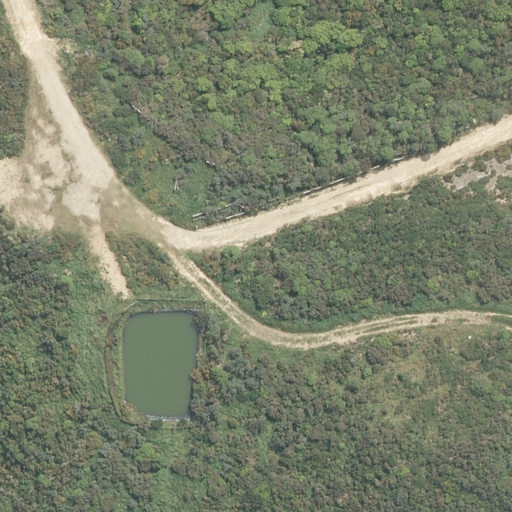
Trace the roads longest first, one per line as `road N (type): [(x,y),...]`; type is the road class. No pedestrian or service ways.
road 1 (track): [(16,0),(46,83),(120,199),(169,241),(229,234),(511,133)]
road 2 (track): [(169,241),(222,299),(293,345),(466,316),(511,321)]
